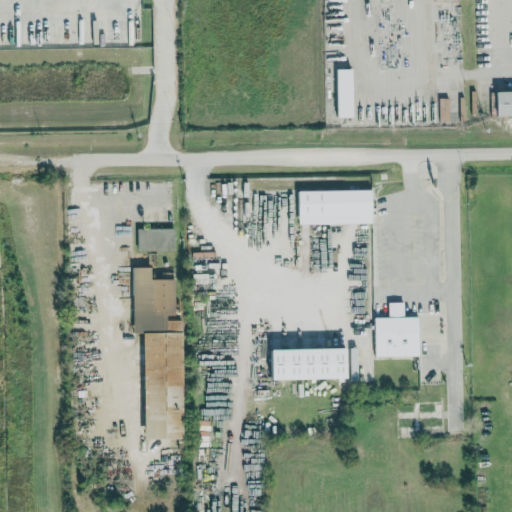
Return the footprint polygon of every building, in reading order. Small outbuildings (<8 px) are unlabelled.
[(357,118),(356,69),(339,70),(340,118),(357,118)] [(511,116),(511,91),(498,92),(498,116),(511,116)] [(450,99),(441,98),(440,122),(450,122),(450,99)] [(301,225),(375,224),(375,190),(301,191),(301,225)] [(176,229),(139,229),(139,252),(176,251),(176,229)] [(148,440),(187,440),(186,320),(177,320),(177,280),(154,280),(153,268),(134,268),(135,334),(147,334),(148,440)] [(376,357),(421,356),(421,317),(406,317),(405,303),(389,303),(390,318),(376,318),(376,357)] [(360,380),(359,349),(270,351),(271,364),(277,364),(277,374),(272,374),(272,382),(360,380)]
